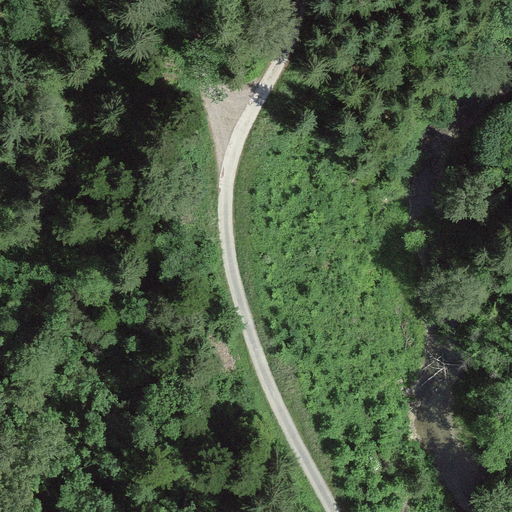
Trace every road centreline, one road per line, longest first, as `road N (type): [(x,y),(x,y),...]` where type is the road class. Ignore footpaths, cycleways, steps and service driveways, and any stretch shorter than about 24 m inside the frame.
road 1 (track): [(338,511),(264,379),(231,252),(229,140),(270,74),(301,0)]
road 2 (track): [(200,0),(210,90),(229,140)]
